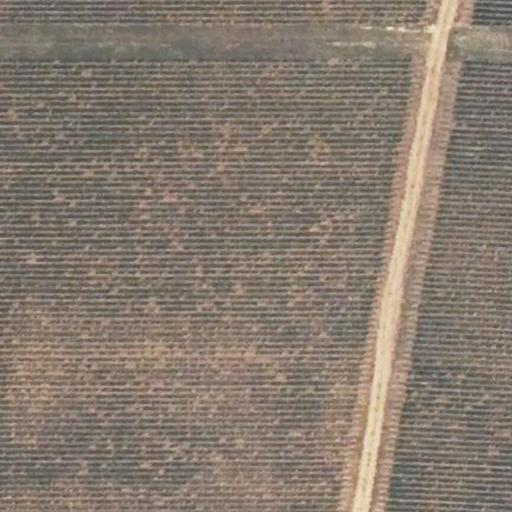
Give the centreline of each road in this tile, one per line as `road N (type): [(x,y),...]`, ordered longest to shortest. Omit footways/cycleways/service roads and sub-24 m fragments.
road 1 (track): [(453,0),(386,318),(357,511)]
road 2 (track): [(0,36),(511,43)]
